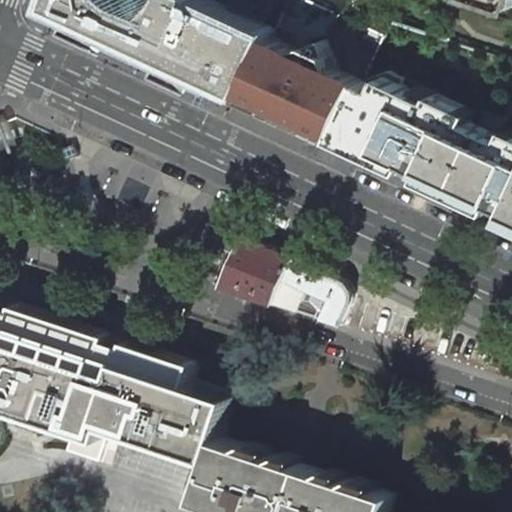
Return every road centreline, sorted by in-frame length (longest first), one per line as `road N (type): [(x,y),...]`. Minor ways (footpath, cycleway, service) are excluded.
road 1 (primary): [(511,283),(0,51)]
road 2 (residential): [(0,227),(511,398)]
